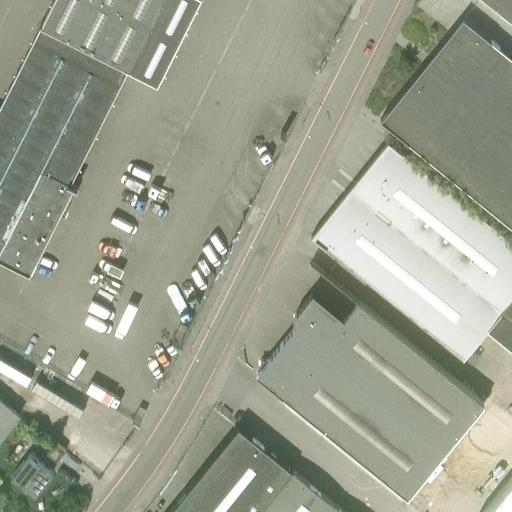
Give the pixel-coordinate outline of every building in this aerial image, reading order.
[(0,256),(30,272),(59,213),(73,186),(77,187),(78,185),(70,182),(128,68),(157,82),(198,0),(52,0),(42,23),(0,105),(0,256)] [(511,0),(486,0),(511,20),(511,0)] [(511,56),(463,17),(381,119),(511,224),(511,56)] [(511,240),(388,140),(388,141),(389,142),(314,236),(312,235),(311,235),(464,359),(489,328),(511,347),(511,240)] [(295,327),(280,345),(269,359),(260,359),(261,368),(257,373),(262,378),(407,495),(482,400),(359,300),(344,318),(313,292),(294,315),(295,327)] [(0,437),(20,414),(0,396),(0,437)] [(168,511),(346,511),(239,425),(168,511)] [(47,453),(57,461),(66,450),(56,442),(47,453)] [(35,494),(54,471),(30,452),(11,476),(35,494)] [(511,511),(511,474),(481,511),(511,511)]
